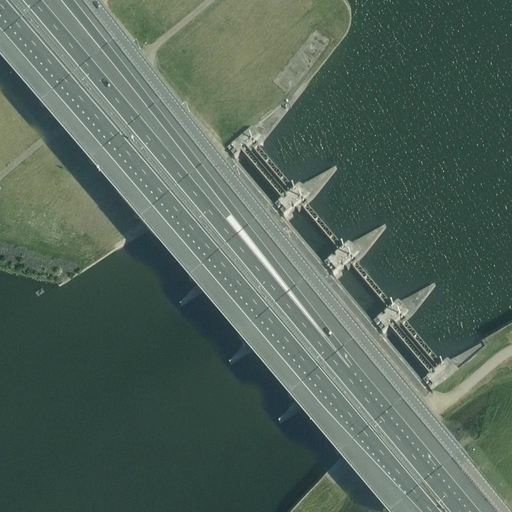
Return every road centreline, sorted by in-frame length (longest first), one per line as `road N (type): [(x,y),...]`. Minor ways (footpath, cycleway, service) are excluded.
road 1 (unclassified): [(503,511),(88,0)]
road 2 (motorway): [(3,11),(429,511)]
road 3 (motorway): [(350,385),(29,0)]
road 4 (motorway): [(350,385),(305,307),(66,0)]
road 5 (motorway): [(458,511),(350,385)]
